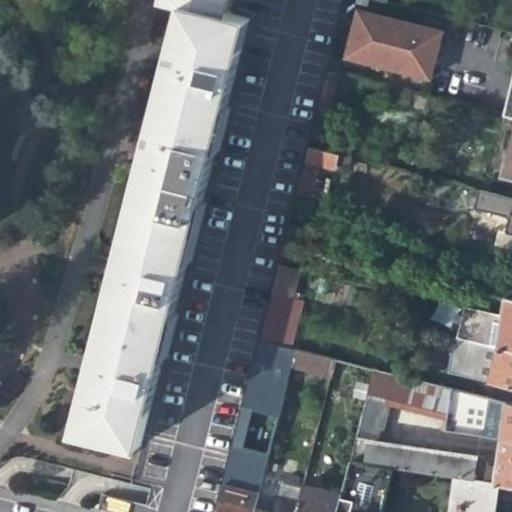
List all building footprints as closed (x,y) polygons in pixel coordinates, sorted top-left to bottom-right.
[(185,0),(178,30),(197,35),(88,463),(151,479),(261,52),(241,47),(253,0),(185,0)] [(442,31),(357,9),(345,57),(429,78),(442,31)] [(306,145),(317,148),(336,71),(326,69),(306,145)] [(511,116),(511,74),(502,114),(511,116)] [(511,131),(501,175),(511,178),(511,131)] [(332,166),(336,153),(317,148),(306,145),(303,159),(313,162),(332,166)] [(304,196),(313,162),(303,159),(294,193),(304,196)] [(511,209),(511,198),(488,192),(486,205),(503,209),(506,208),(511,209)] [(287,223),(282,241),(296,244),(300,227),(287,223)] [(491,244),(511,249),(511,234),(495,230),(491,244)] [(277,263),(269,291),(288,296),(290,296),(297,268),(277,263)] [(276,344),(288,296),(269,291),(257,339),(276,344)] [(511,300),(502,298),(493,348),(511,352),(511,300)] [(327,376),(331,358),(293,348),(289,367),(327,376)] [(511,388),(511,352),(493,348),(486,382),(511,388)] [(384,400),(445,414),(449,389),(370,368),(346,461),(390,468),(450,478),(482,483),(484,466),(478,455),(378,439),(384,412),(384,400)] [(249,372),(213,511),(251,511),(256,494),(275,420),(285,382),(249,372)] [(511,405),(449,389),(445,414),(442,430),(498,439),(511,441),(511,405)] [(511,441),(498,439),(492,484),(494,485),(511,487),(511,441)] [(333,511),(379,511),(390,468),(346,461),(337,496),(333,511)] [(489,511),(494,485),(492,484),(482,483),(450,478),(445,511),(489,511)] [(284,501),(256,494),(251,511),(292,511),(298,489),(288,485),(284,501)] [(333,511),(337,496),(299,487),(298,489),(292,511),(333,511)] [(108,497),(105,510),(113,511),(128,511),(131,503),(108,497)]
